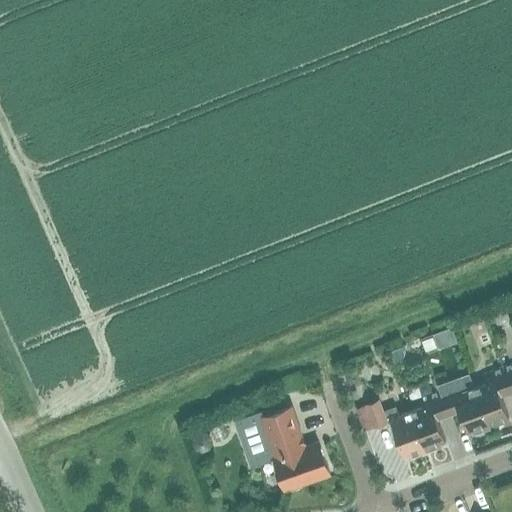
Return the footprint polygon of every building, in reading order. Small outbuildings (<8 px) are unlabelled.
[(434,324),(417,328),(420,338),(436,334),(434,324)] [(434,336),(424,341),(428,351),(438,347),(434,336)] [(511,362),(503,366),(511,389),(511,362)] [(501,394),(511,390),(511,389),(503,366),(484,373),(486,381),(475,385),(490,426),(491,426),(489,423),(509,415),(501,394)] [(490,426),(475,385),(470,374),(439,386),(440,389),(449,413),(460,409),(468,431),(473,429),(474,432),(490,426)] [(438,417),(449,413),(440,389),(420,396),(423,404),(411,409),(426,450),(442,444),(441,441),(446,439),(438,417)] [(426,450),(411,409),(399,413),(395,400),(382,404),(379,397),(367,402),(376,425),(388,421),(388,420),(391,419),(404,454),(410,452),(411,455),(426,450)] [(302,435),(292,405),(263,415),(262,410),(236,419),(252,465),(274,457),(285,488),(289,487),(292,488),(299,486),(300,482),(330,472),(319,440),(304,445),(300,436),(302,435)] [(473,451),(499,440),(495,429),(468,440),(473,451)] [(197,434),(194,441),(197,447),(204,449),(210,446),(212,440),(209,434),(203,431),(197,434)]
